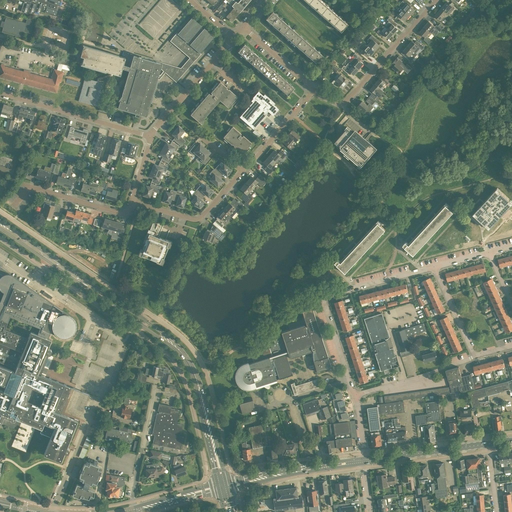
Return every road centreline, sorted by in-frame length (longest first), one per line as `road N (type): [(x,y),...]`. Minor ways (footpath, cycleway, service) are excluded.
road 1 (residential): [(364,461),(325,299),(433,266)]
road 2 (residential): [(313,89),(342,104),(436,0)]
road 3 (residential): [(150,137),(0,93)]
road 4 (secondary): [(223,486),(364,461)]
road 5 (primary): [(223,486),(184,356)]
road 6 (residential): [(241,170),(199,219),(132,201)]
road 7 (residential): [(150,137),(233,37)]
road 8 (residential): [(132,509),(153,382)]
road 9 (primary): [(184,356),(164,334),(81,281)]
road 10 (primary): [(81,281),(184,356)]
road 11 (secondary): [(364,461),(488,443)]
road 12 (residential): [(52,511),(99,397)]
